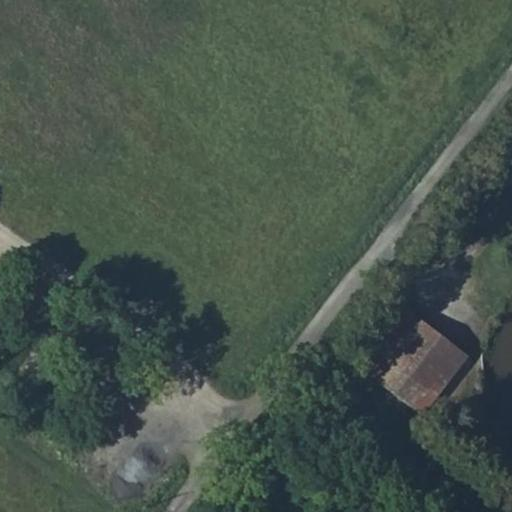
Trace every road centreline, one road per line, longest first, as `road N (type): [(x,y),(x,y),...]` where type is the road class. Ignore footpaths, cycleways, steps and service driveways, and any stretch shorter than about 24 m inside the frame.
road 1 (unclassified): [(175,511),(388,241)]
road 2 (track): [(0,234),(248,418)]
road 3 (track): [(388,241),(511,80)]
